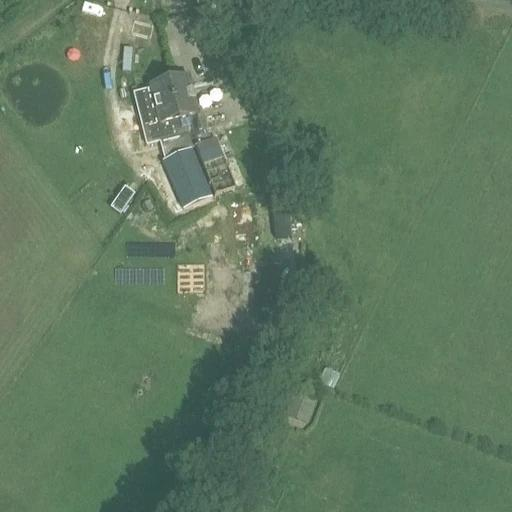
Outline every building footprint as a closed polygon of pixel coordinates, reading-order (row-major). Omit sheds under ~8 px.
[(159,143),(173,140),(208,131),(204,114),(198,116),(188,77),(151,87),(161,125),(155,127),(159,143)] [(198,208),(198,205),(236,190),(246,185),(237,163),(226,168),(215,141),(176,156),(183,176),(152,188),(165,220),(198,208)] [(134,196),(125,190),(112,210),(121,216),(134,196)] [(283,198),(271,199),(273,216),(289,214),(287,197),(283,198)] [(149,203),(142,208),(146,215),(154,210),(149,203)] [(340,378),(323,372),(318,387),(334,393),(340,378)] [(317,403),(293,394),(285,417),(308,426),(317,403)]
